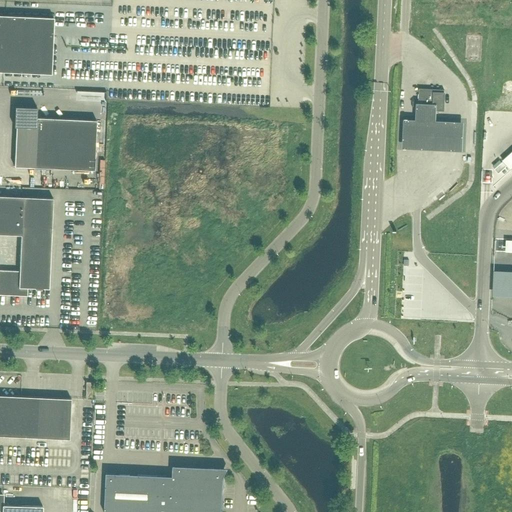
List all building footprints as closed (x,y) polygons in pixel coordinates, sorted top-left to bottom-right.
[(0,71),(3,72),(51,74),(53,18),(1,16),(1,13),(0,13),(0,71)] [(105,102),(105,85),(74,85),(74,101),(105,102)] [(444,94),(444,90),(419,88),(418,104),(418,108),(443,110),(444,94)] [(411,120),(404,119),(403,149),(410,149),(454,152),(465,152),(466,123),(455,122),(437,122),(438,105),(418,104),(417,120),(411,120)] [(94,170),(96,120),(36,118),(37,108),(14,107),(14,127),(16,127),(14,167),(94,170)] [(79,172),(79,185),(95,186),(95,172),(79,172)] [(87,190),(87,204),(97,204),(96,190),(87,190)] [(0,234),(21,235),(22,197),(0,196),(0,234)] [(22,197),(21,235),(19,271),(0,270),(0,294),(26,295),(27,287),(48,289),(52,198),(22,197)] [(0,435),(69,439),(70,399),(0,395),(0,435)] [(173,465),(173,466),(172,476),(106,473),(104,511),(221,511),(223,479),(228,468),(173,465)] [(2,495),(0,494),(0,511),(41,511),(42,506),(2,505),(2,495)]
